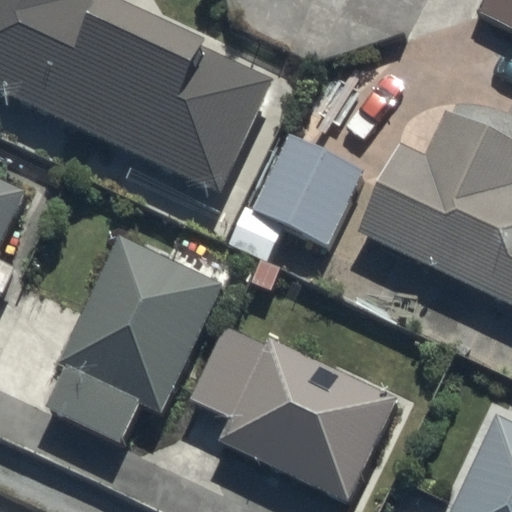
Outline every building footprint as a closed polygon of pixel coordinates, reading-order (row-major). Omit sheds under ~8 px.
[(0,0),(0,98),(221,204),(275,91),(93,4),(95,0),(0,0)] [(511,0),(486,0),(479,15),(511,30),(511,0)] [(367,238),(511,302),(511,141),(448,112),(427,159),(406,150),(367,238)] [(256,217),(245,212),(227,253),(271,272),(287,235),(330,254),(364,177),(289,143),(256,217)] [(0,191),(0,300),(4,303),(17,276),(0,268),(0,262),(28,205),(0,191)] [(121,451),(139,411),(164,423),(224,293),(122,246),(62,374),(70,377),(51,418),(121,451)] [(226,336),(192,408),(233,427),(220,453),(345,511),(349,511),(399,409),(272,349),(269,356),(226,336)] [(511,511),(511,424),(499,418),(455,511),(511,511)]
